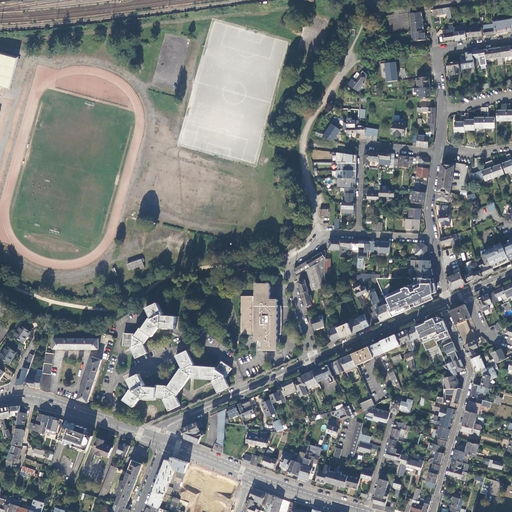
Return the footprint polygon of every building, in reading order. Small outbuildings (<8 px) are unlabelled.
[(432,10),(433,14),(434,17),(443,15),(447,15),(448,19),(452,18),(450,8),(432,10)] [(412,33),(425,31),(424,25),(422,23),(425,20),(422,18),(422,17),(420,19),(419,18),(419,13),(410,14),(412,33)] [(498,22),(493,22),(493,24),(495,34),(508,32),(506,19),(500,21),(499,20),(498,20),(498,22)] [(485,35),(495,34),(493,24),(486,25),(487,27),(484,27),(485,35)] [(445,41),(455,39),(454,30),(453,26),(449,26),(450,30),(443,31),(445,41)] [(481,27),(467,29),(468,38),(483,36),(481,27)] [(454,30),(455,39),(466,38),(465,32),(460,32),(459,29),(454,30)] [(415,42),(426,40),(425,31),(412,33),(413,38),(414,38),(415,42)] [(511,56),(511,51),(511,47),(505,47),(501,48),(502,58),(511,56)] [(502,58),(501,48),(492,49),(485,50),(486,60),(498,58),(499,63),(503,62),(502,58)] [(486,60),(485,50),(478,51),(472,52),(473,58),(473,59),(480,58),(481,66),(487,65),(486,60)] [(0,112),(0,88),(1,86),(10,89),(18,57),(0,52),(0,112)] [(462,69),(475,67),(473,59),(473,58),(461,59),(462,69)] [(382,63),(385,82),(398,80),(395,61),(382,63)] [(451,69),(452,75),(460,74),(458,61),(447,63),(448,69),(451,69)] [(414,63),(416,75),(428,74),(427,71),(426,71),(425,62),(414,63)] [(363,72),(360,75),(357,73),(354,78),(357,80),(355,82),(352,80),(349,84),(357,90),(359,87),(361,88),(364,83),(363,82),(368,75),(363,72)] [(429,77),(417,78),(418,88),(430,87),(429,77)] [(430,87),(418,88),(413,89),(413,93),(416,92),(416,98),(430,98),(430,87)] [(507,122),(506,104),(502,104),(501,111),(496,111),(497,122),(507,122)] [(435,119),(435,108),(421,108),(417,108),(417,111),(428,112),(428,127),(426,127),(426,128),(428,128),(434,129),(435,119)] [(485,128),(484,111),(481,111),(481,117),(475,118),(475,120),(475,129),(485,128)] [(495,128),(495,117),(488,117),(488,111),(484,111),(485,128),(495,128)] [(475,131),(475,129),(475,120),(468,120),(468,113),(465,113),(465,115),(465,131),(475,131)] [(465,133),(465,131),(465,115),(462,115),(462,122),(455,122),(455,133),(465,133)] [(334,119),(332,123),(332,124),(337,127),(341,120),(334,119)] [(393,123),(392,134),(405,136),(406,124),(403,124),(403,120),(399,120),(399,123),(394,123),(393,123)] [(332,124),(323,137),(333,141),(341,130),(337,127),(332,124)] [(366,128),(363,126),(362,126),(359,126),(348,126),(348,127),(347,127),(347,128),(346,128),(346,131),(347,131),(347,136),(352,138),(352,133),(365,133),(366,133),(366,128)] [(417,143),(417,147),(423,147),(428,148),(429,137),(426,136),(426,135),(423,134),(423,136),(418,135),(417,140),(417,143)] [(379,159),(380,152),(369,151),(365,155),(365,160),(364,165),(370,166),(370,161),(380,162),(380,159),(379,159)] [(357,156),(337,153),(336,163),(338,163),(357,163),(357,159),(357,156)] [(511,170),(511,160),(511,158),(509,153),(506,154),(508,160),(502,163),(506,173),(511,170)] [(399,160),(395,159),(395,160),(395,168),(399,168),(399,167),(409,168),(409,164),(409,162),(414,162),(414,158),(399,156),(399,160)] [(421,157),(414,156),(414,158),(417,158),(417,161),(420,161),(419,167),(429,169),(430,163),(426,158),(421,157)] [(504,174),(500,164),(494,166),(492,161),(489,162),(495,178),(504,174)] [(486,181),(495,178),(489,162),(486,163),(488,169),(482,171),(482,172),(485,178),(486,181)] [(179,189),(198,190),(199,166),(180,164),(179,189)] [(455,166),(443,164),(442,170),(440,182),(438,191),(451,193),(455,166)] [(428,175),(429,169),(419,167),(417,177),(425,178),(427,179),(428,175)] [(470,173),(469,178),(475,179),(485,178),(482,172),(482,171),(475,173),(470,173)] [(425,178),(417,177),(415,191),(425,193),(426,187),(427,183),(424,182),(425,178)] [(356,179),(338,178),(338,188),(345,188),(353,188),(353,183),(356,183),(356,179)] [(353,188),(345,188),(345,203),(354,203),(354,188),(353,188)] [(380,190),(364,189),(363,193),(368,193),(368,199),(379,200),(379,196),(380,196),(380,190)] [(414,191),(414,192),(412,202),(423,204),(424,199),(425,193),(415,191),(414,191)] [(449,202),(451,193),(438,191),(437,196),(437,200),(449,202)] [(480,208),(476,198),(471,200),(475,210),(480,208)] [(345,203),(343,203),(342,214),(354,214),(354,203),(345,203)] [(496,210),(493,203),(486,206),(489,213),(496,210)] [(449,214),(447,205),(438,205),(440,215),(439,215),(439,222),(442,221),(442,226),(450,225),(449,214)] [(422,209),(410,208),(410,219),(420,220),(420,213),(422,213),(422,209)] [(420,220),(410,219),(407,219),(406,229),(420,229),(420,220)] [(459,246),(456,234),(440,239),(442,245),(451,242),(453,248),(459,246)] [(507,244),(503,246),(509,261),(511,259),(511,238),(506,241),(507,244)] [(335,239),(329,239),(329,250),(340,250),(340,246),(340,239),(335,239)] [(347,240),(340,239),(340,246),(341,246),(340,256),(346,256),(347,250),(352,250),(352,252),(355,252),(355,251),(359,251),(359,240),(347,240)] [(371,241),(365,241),(364,255),(358,254),(358,268),(363,268),(364,257),(368,257),(368,252),(374,252),(375,241),(371,241)] [(390,253),(391,242),(383,242),(375,241),(374,252),(390,253)] [(485,250),(493,268),(509,261),(503,246),(502,242),(485,250)] [(427,251),(429,248),(424,244),(416,243),(416,254),(418,254),(420,254),(420,260),(431,261),(430,254),(427,254),(427,251)] [(479,264),(484,276),(490,273),(494,271),(493,268),(485,250),(480,252),(485,261),(479,264)] [(325,259),(325,251),(308,261),(294,269),(296,276),(306,270),(309,279),(311,286),(312,291),(318,289),(326,287),(325,274),(325,259)] [(143,259),(127,265),(129,271),(140,267),(141,270),(145,268),(143,263),(144,262),(143,259)] [(410,259),(411,269),(412,269),(432,269),(432,264),(431,261),(420,260),(418,260),(410,259)] [(105,268),(84,275),(86,283),(108,276),(105,268)] [(459,287),(465,284),(459,268),(453,271),(454,275),(453,276),(452,274),(450,275),(450,277),(446,279),(451,290),(459,287)] [(412,269),(412,278),(415,278),(423,278),(423,279),(434,278),(433,274),(432,269),(412,269)] [(482,276),(480,271),(474,273),(473,272),(466,275),(468,281),(473,279),(474,280),(477,279),(482,276)] [(53,279),(54,288),(77,286),(76,277),(53,279)] [(434,278),(423,279),(423,278),(415,278),(415,284),(384,297),(387,304),(392,316),(398,314),(412,307),(430,300),(433,298),(432,295),(436,293),(434,278)] [(310,291),(312,291),(311,286),(308,287),(305,280),(298,282),(301,291),(302,294),(310,291)] [(511,283),(508,286),(503,288),(508,299),(511,297),(511,283)] [(242,297),(243,335),(257,335),(257,341),(259,341),(262,342),(264,342),(264,351),(277,352),(277,348),(277,335),(281,335),(281,307),(278,307),(278,301),(271,301),(271,285),(256,284),(256,297),(242,297)] [(360,284),(357,285),(353,287),(356,293),(362,309),(363,311),(364,311),(370,326),(374,324),(368,310),(367,309),(361,296),(368,293),(366,287),(362,288),(360,284)] [(327,294),(326,287),(318,289),(319,293),(318,293),(319,299),(327,294)] [(495,302),(496,303),(503,300),(505,305),(502,306),(504,311),(511,308),(508,299),(503,288),(497,291),(491,293),(495,302)] [(375,289),(368,292),(374,305),(380,302),(375,289)] [(313,300),(310,291),(302,294),(303,299),(306,307),(312,305),(311,301),(313,300)] [(355,297),(352,299),(355,306),(359,305),(361,310),(362,309),(356,293),(354,294),(355,297)] [(492,304),(488,294),(484,296),(478,299),(484,312),(490,309),(489,305),(492,304)] [(321,301),(324,313),(330,312),(326,298),(323,298),(324,301),(321,301)] [(137,359),(148,353),(143,343),(143,342),(145,343),(151,335),(153,337),(161,325),(161,326),(161,327),(176,329),(177,316),(162,315),(164,314),(158,303),(147,308),(152,319),(150,318),(143,330),(140,328),(135,336),(134,336),(135,334),(124,333),(123,346),(134,346),(134,347),(132,348),(137,359)] [(392,316),(387,304),(384,306),(384,304),(381,306),(381,307),(376,309),(381,321),(387,318),(392,316)] [(466,320),(471,318),(465,305),(457,308),(450,311),(456,325),(464,342),(476,337),(473,329),(471,330),(466,320)] [(378,322),(381,321),(376,309),(375,308),(373,308),(374,310),(373,311),(373,312),(372,313),(372,314),(371,314),(375,324),(378,322)] [(324,327),(323,315),(312,319),(314,325),(315,329),(324,327)] [(436,317),(415,326),(420,337),(423,344),(435,338),(436,342),(436,341),(438,345),(445,342),(444,338),(450,336),(443,319),(437,317),(436,317)] [(360,330),(365,328),(360,318),(349,323),(353,333),(360,330)] [(498,331),(504,329),(500,322),(497,323),(497,324),(494,326),(496,330),(498,331)] [(349,335),(353,333),(349,323),(338,328),(342,338),(349,335)] [(14,335),(23,342),(31,331),(21,325),(14,335)] [(420,337),(415,326),(412,328),(407,330),(410,341),(415,339),(420,337)] [(328,331),(333,342),(339,340),(342,338),(338,328),(337,327),(328,331)] [(410,341),(407,330),(401,333),(396,335),(401,345),(407,342),(410,341)] [(401,345),(396,335),(389,338),(381,342),(385,352),(401,345)] [(481,335),(480,337),(477,340),(465,345),(470,356),(476,353),(474,349),(478,347),(476,344),(482,341),(483,343),(488,340),(486,340),(481,335)] [(54,349),(100,349),(100,339),(55,338),(54,349)] [(385,352),(381,342),(376,344),(372,345),(369,346),(374,357),(377,355),(385,352)] [(455,347),(453,342),(444,346),(446,351),(448,355),(448,356),(457,352),(455,347)] [(410,369),(415,368),(412,351),(410,344),(410,343),(407,344),(410,353),(404,356),(405,359),(406,359),(407,361),(409,361),(410,369)] [(0,356),(9,362),(16,352),(7,345),(0,356)] [(374,357),(369,346),(367,348),(360,350),(352,354),(357,365),(371,359),(374,357)] [(495,359),(490,361),(492,365),(496,364),(506,359),(501,349),(492,353),(495,359)] [(169,411),(180,406),(175,395),(176,395),(177,396),(191,376),(191,378),(215,380),(213,381),(218,392),(229,387),(224,376),(225,376),(226,377),(232,369),(222,362),(216,370),(216,368),(192,366),(194,365),(188,351),(177,356),(183,370),(182,370),(181,369),(167,389),(167,388),(167,386),(157,386),(157,388),(143,387),(143,386),(145,386),(140,375),(129,380),(134,391),(133,391),(132,390),(125,400),(135,407),(142,397),(142,398),(142,399),(156,400),(156,398),(166,399),(164,400),(169,411)] [(41,388),(41,389),(48,392),(54,353),(46,352),(42,377),(42,382),(41,388)] [(25,385),(28,373),(34,355),(30,353),(27,359),(28,359),(27,361),(23,368),(20,379),(18,379),(15,384),(18,385),(25,385)] [(357,365),(352,354),(346,357),(341,359),(346,370),(347,373),(358,368),(357,365)] [(392,359),(394,364),(403,360),(400,355),(392,359)] [(78,399),(88,403),(102,360),(92,356),(78,399)] [(480,356),(472,360),(477,372),(482,369),(486,368),(480,356)] [(457,375),(456,373),(465,369),(462,363),(460,358),(446,364),(443,366),(450,371),(444,378),(456,375),(457,375)] [(346,370),(341,359),(338,360),(335,361),(338,367),(340,373),(346,370)] [(446,364),(444,360),(437,364),(436,361),(432,363),(435,369),(443,366),(446,364)] [(336,368),(333,362),(331,363),(330,364),(335,375),(339,374),(336,368)] [(497,375),(496,371),(499,370),(496,364),(492,365),(489,367),(486,368),(482,369),(484,374),(481,386),(490,388),(494,389),(495,385),(489,384),(491,378),(497,375)] [(323,367),(313,371),(318,382),(320,381),(323,379),(324,380),(326,379),(327,379),(328,381),(330,384),(335,381),(333,376),(332,376),(328,365),(323,367)] [(394,385),(399,383),(393,370),(389,372),(394,385)] [(318,382),(313,371),(308,374),(303,375),(309,389),(319,385),(318,382)] [(42,382),(42,377),(37,376),(37,374),(28,373),(25,385),(24,385),(41,388),(42,382)] [(309,389),(303,375),(300,377),(298,378),(299,381),(296,383),(296,385),(295,385),(297,391),(300,397),(311,393),(309,389)] [(456,375),(444,378),(446,389),(459,389),(456,375)] [(295,385),(293,380),(287,383),(282,385),(284,391),(282,391),(285,396),(297,391),(295,385)] [(479,394),(490,393),(489,392),(490,388),(481,386),(474,384),(474,386),(473,385),(470,397),(478,399),(479,394)] [(459,389),(446,389),(446,394),(454,394),(452,402),(458,404),(462,389),(459,389)] [(285,396),(282,391),(282,390),(277,391),(278,392),(270,396),(274,403),(281,400),(285,409),(289,407),(285,396)] [(391,410),(399,412),(402,401),(403,399),(398,397),(398,400),(394,399),(391,410)] [(254,412),(249,399),(245,401),(236,405),(240,414),(241,418),(245,416),(245,418),(251,415),(250,414),(254,412)] [(371,408),(375,406),(372,399),(360,403),(362,408),(364,412),(367,410),(371,408)] [(276,413),(271,400),(265,402),(262,403),(262,404),(267,417),(270,416),(276,413)] [(19,412),(21,405),(10,406),(13,416),(19,415),(19,412)] [(240,414),(236,405),(232,406),(227,409),(231,418),(240,414)] [(350,419),(354,417),(353,414),(349,407),(344,409),(343,405),(336,408),(338,412),(340,411),(340,416),(336,414),(335,416),(340,418),(343,420),(349,417),(350,419)] [(468,405),(467,411),(478,414),(481,415),(482,409),(468,405)] [(13,416),(10,406),(0,408),(0,419),(0,420),(6,438),(11,436),(9,429),(8,429),(4,418),(13,416)] [(364,412),(362,408),(353,414),(354,417),(364,412)] [(376,409),(371,408),(367,410),(366,415),(365,419),(369,420),(369,421),(373,422),(373,421),(377,422),(378,420),(387,423),(390,413),(376,409)] [(453,420),(456,410),(449,408),(448,413),(444,412),(442,417),(453,420)] [(225,419),(226,409),(217,413),(218,417),(217,440),(216,443),(224,447),(225,423),(225,419)] [(478,414),(467,411),(462,425),(480,430),(481,430),(482,430),(483,428),(481,427),(482,426),(475,424),(478,414)] [(26,413),(19,412),(19,415),(17,426),(16,428),(24,430),(24,428),(26,413)] [(41,425),(31,423),(30,429),(46,433),(47,428),(50,416),(39,413),(37,420),(42,421),(41,425)] [(60,419),(50,416),(47,428),(57,431),(60,419)] [(451,429),(453,420),(442,417),(441,421),(445,422),(444,425),(441,424),(440,426),(451,429)] [(204,427),(201,420),(190,425),(181,429),(185,438),(199,444),(202,436),(205,435),(203,431),(201,431),(200,429),(204,427)] [(277,432),(284,430),(280,420),(273,423),(277,432)] [(85,433),(87,428),(73,423),(69,422),(66,421),(59,442),(60,439),(63,440),(64,441),(67,442),(66,444),(67,442),(73,444),(73,445),(88,450),(93,436),(85,433)] [(353,462),(359,440),(361,433),(362,429),(364,423),(357,421),(346,460),(353,462)] [(511,429),(511,423),(504,421),(502,427),(511,429)] [(396,422),(394,428),(401,430),(401,429),(410,431),(411,427),(403,425),(403,424),(396,422)] [(339,428),(334,427),(329,425),(326,432),(337,436),(339,428)] [(479,436),(480,430),(462,425),(461,431),(479,436)] [(440,438),(448,440),(451,429),(440,426),(438,426),(437,430),(435,429),(432,437),(437,439),(440,439),(440,438)] [(25,430),(24,430),(16,428),(15,433),(13,443),(22,445),(25,430)] [(401,430),(394,428),(391,439),(397,441),(398,441),(401,430)] [(359,440),(361,441),(369,444),(371,437),(364,434),(361,433),(359,440)] [(246,443),(256,445),(258,437),(257,437),(257,435),(252,434),(252,436),(248,435),(246,443)] [(270,437),(262,435),(262,436),(261,438),(259,438),(258,437),(256,445),(267,447),(270,437)] [(103,444),(104,442),(105,440),(99,438),(93,451),(96,452),(95,453),(102,456),(103,455),(109,457),(113,448),(106,445),(103,444)] [(397,441),(391,439),(388,451),(402,455),(403,451),(395,449),(397,441)] [(446,447),(447,442),(440,439),(437,439),(435,444),(430,443),(428,449),(434,451),(436,451),(437,452),(441,453),(442,446),(446,447)] [(378,450),(379,446),(373,445),(369,444),(361,441),(359,449),(370,453),(371,449),(378,450)] [(468,442),(465,452),(467,453),(476,456),(479,445),(468,442)] [(121,443),(120,445),(117,452),(126,456),(130,446),(123,443),(123,444),(121,443)] [(213,449),(224,454),(224,447),(216,443),(215,443),(213,449)] [(12,446),(10,449),(6,459),(13,461),(18,463),(19,459),(22,449),(17,447),(17,449),(14,448),(14,447),(12,446)] [(336,447),(333,456),(340,458),(342,449),(336,447)] [(45,451),(35,448),(34,455),(43,458),(45,451)] [(312,454),(307,452),(306,454),(299,475),(298,479),(308,482),(309,479),(313,468),(309,467),(311,463),(317,465),(322,449),(318,448),(316,455),(312,454)] [(274,452),(268,450),(262,464),(263,464),(274,469),(278,460),(274,459),(274,460),(270,459),(272,455),(273,456),(274,452)] [(465,452),(455,450),(453,460),(463,463),(463,461),(465,452)] [(288,470),(294,454),(284,451),(281,458),(283,459),(281,467),(288,470)] [(402,455),(388,451),(386,457),(401,461),(400,465),(401,465),(398,473),(404,475),(406,467),(409,457),(408,457),(402,455)] [(296,455),(294,454),(288,470),(288,471),(299,475),(306,454),(301,452),(298,462),(294,461),(296,455)] [(441,464),(444,454),(441,453),(437,452),(434,462),(441,464)] [(425,458),(409,453),(408,457),(409,457),(424,461),(425,458)] [(246,454),(244,462),(251,464),(253,457),(246,454)] [(253,457),(251,464),(257,466),(259,457),(256,456),(256,455),(255,454),(253,455),(253,457)] [(184,479),(190,463),(173,457),(171,460),(167,459),(155,489),(166,494),(170,495),(173,488),(169,486),(176,469),(179,470),(177,476),(184,479)] [(421,471),(424,461),(409,457),(406,467),(418,471),(418,470),(421,471)] [(13,461),(6,459),(2,465),(10,468),(13,461)] [(128,472),(139,476),(143,465),(133,460),(128,472)] [(463,463),(453,460),(450,468),(461,471),(462,467),(465,468),(467,464),(463,463)] [(502,469),(503,464),(490,460),(488,466),(502,469)] [(190,463),(184,479),(182,482),(195,487),(203,468),(190,463)] [(436,484),(438,475),(437,474),(438,472),(439,472),(441,466),(433,464),(432,469),(430,469),(427,482),(428,482),(436,484)] [(118,468),(111,465),(98,497),(105,500),(118,468)] [(23,466),(21,472),(31,475),(33,476),(34,474),(35,470),(23,466)] [(329,470),(326,482),(335,484),(338,473),(339,468),(336,467),(334,472),(329,470)] [(375,471),(364,468),(361,477),(372,480),(375,471)] [(461,471),(450,468),(449,474),(461,478),(461,480),(465,481),(467,473),(461,471)] [(316,481),(326,484),(326,482),(329,470),(325,469),(324,471),(319,470),(316,481)] [(209,470),(201,489),(231,501),(239,483),(209,470)] [(119,495),(116,504),(121,506),(126,508),(139,476),(128,472),(125,481),(122,480),(117,494),(119,495)] [(347,480),(348,476),(341,474),(338,485),(345,487),(346,487),(348,480),(347,480)] [(360,479),(348,475),(348,476),(347,480),(348,480),(346,487),(357,490),(360,479)] [(497,506),(504,484),(485,478),(480,494),(486,496),(485,502),(497,506)] [(389,482),(380,479),(377,491),(386,494),(389,482)] [(262,504),(266,493),(253,488),(249,499),(254,501),(256,502),(256,503),(257,503),(258,502),(262,504)] [(160,508),(166,494),(155,489),(149,504),(160,508)] [(386,494),(377,491),(373,503),(385,506),(388,498),(389,494),(386,494)] [(272,495),(266,493),(262,504),(266,506),(267,503),(269,503),(271,499),(272,495)] [(279,511),(283,499),(275,496),(274,500),(273,504),(272,509),(271,511),(272,511),(279,511)] [(175,511),(181,499),(176,498),(174,497),(169,511),(170,511),(175,511)] [(226,511),(229,505),(209,497),(203,511),(226,511)] [(458,507),(460,499),(454,497),(452,506),(453,506),(458,507)] [(391,504),(396,505),(397,501),(388,498),(385,506),(390,508),(391,504)] [(409,511),(413,502),(413,500),(409,498),(405,511),(404,511),(409,511)] [(254,501),(249,499),(245,510),(250,511),(254,511),(256,508),(257,508),(254,507),(255,504),(254,503),(253,503),(254,501)] [(422,511),(427,511),(431,501),(426,500),(424,507),(422,511)] [(0,510),(5,511),(7,511),(10,503),(5,501),(5,504),(3,503),(2,506),(0,504),(0,510)] [(308,511),(296,508),(297,504),(291,502),(288,511),(308,511)] [(18,511),(20,507),(20,506),(10,503),(7,511),(18,511)]
